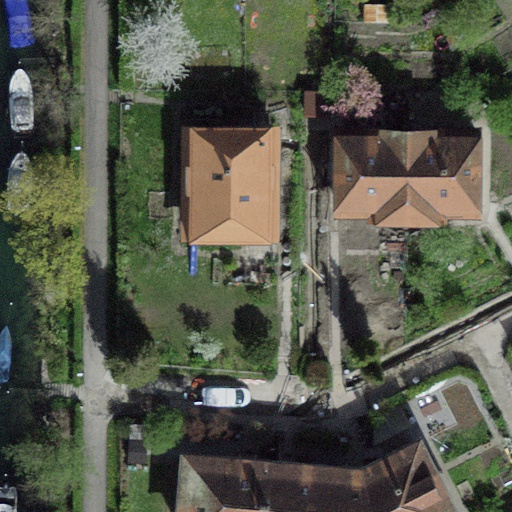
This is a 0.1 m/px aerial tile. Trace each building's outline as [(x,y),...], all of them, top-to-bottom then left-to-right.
[(291,127),(204,123),(199,250),(285,253),(291,127)] [(425,137),(352,135),(349,240),(423,241),(425,137)] [(498,138),(425,137),(423,241),(496,243),(498,138)] [(356,473),(344,471),(341,511),(452,511),(419,437),(356,473)] [(179,511),(264,511),(269,464),(185,455),(179,511)] [(264,511),(341,511),(344,471),(269,464),(264,511)]
